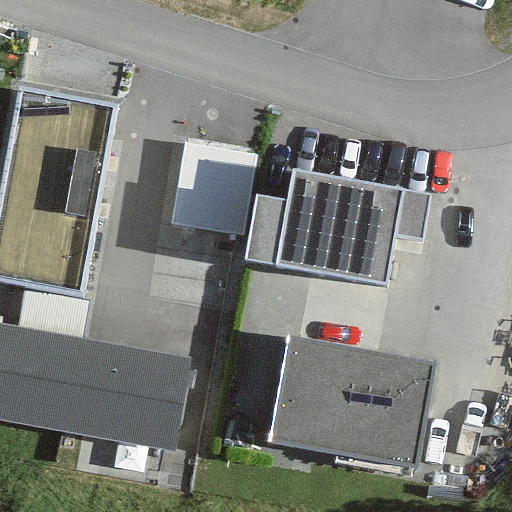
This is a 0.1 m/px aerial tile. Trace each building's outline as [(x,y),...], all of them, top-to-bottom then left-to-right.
[(110,94),(23,78),(0,209),(0,256),(79,271),(110,94)] [(253,152),(188,142),(176,216),(241,226),(253,152)] [(290,186),(260,181),(249,241),(385,264),(394,215),(420,220),(427,180),(295,157),(290,186)] [(187,351),(0,318),(0,406),(171,437),(187,351)] [(433,355),(293,330),(274,428),(414,454),(433,355)]
